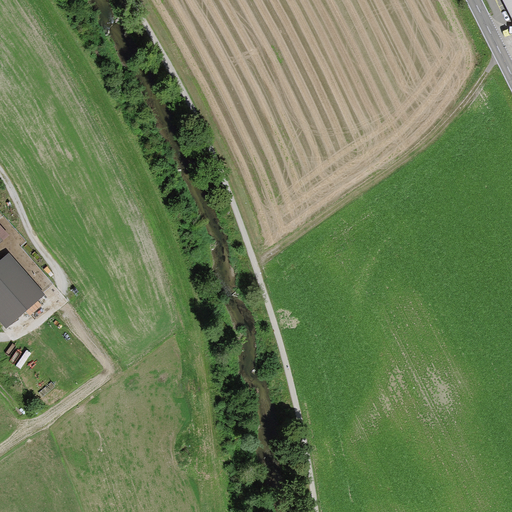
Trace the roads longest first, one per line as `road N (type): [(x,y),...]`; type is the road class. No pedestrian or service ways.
road 1 (track): [(315,511),(297,395),(254,261),(171,69),(128,0)]
road 2 (track): [(254,261),(414,151),(473,91),(500,48)]
